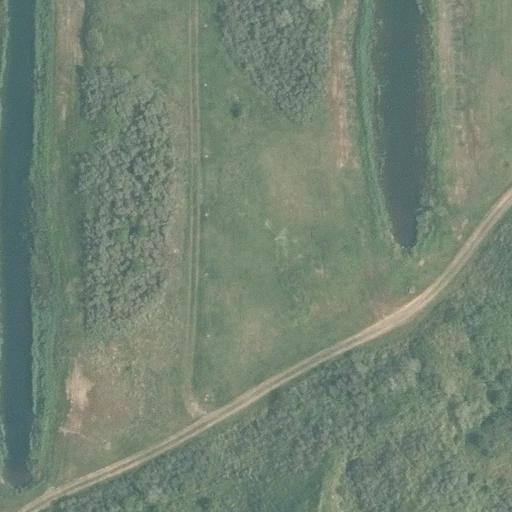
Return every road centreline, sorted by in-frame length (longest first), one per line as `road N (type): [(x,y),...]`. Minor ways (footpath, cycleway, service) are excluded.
road 1 (track): [(34,511),(415,307),(511,198)]
road 2 (track): [(208,423),(191,404),(186,363),(196,0)]
